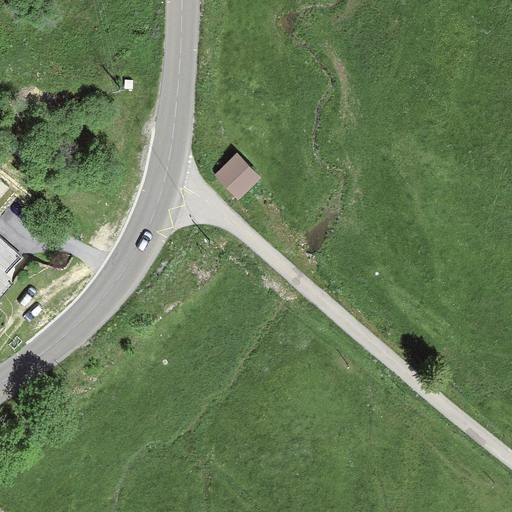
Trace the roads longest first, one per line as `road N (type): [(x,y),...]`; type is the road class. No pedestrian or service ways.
road 1 (residential): [(166,183),(227,214),(511,458)]
road 2 (secondary): [(0,385),(74,329),(119,281),(166,183)]
road 3 (secondary): [(166,183),(184,0)]
